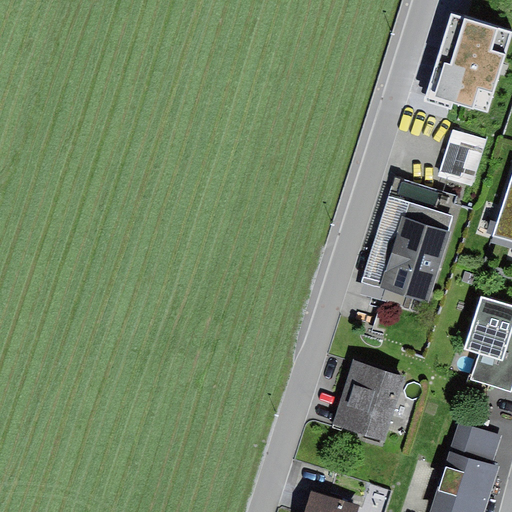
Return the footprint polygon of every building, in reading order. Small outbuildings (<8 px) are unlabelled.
[(511,37),(511,30),(451,12),(424,101),(451,109),(453,103),(488,114),(511,37)] [(472,186),(487,140),(454,129),(439,176),(472,186)] [(511,174),(493,234),(511,239),(511,174)] [(453,229),(407,215),(386,284),(432,298),(453,229)] [(511,379),(511,304),(484,295),(465,348),(481,354),(473,377),(509,389),(511,379)] [(406,374),(353,359),(335,422),(387,438),(406,374)] [(498,437),(459,426),(434,508),(445,511),(484,511),(498,468),(489,466),(498,437)] [(359,511),(362,505),(314,488),(305,511),(359,511)]
